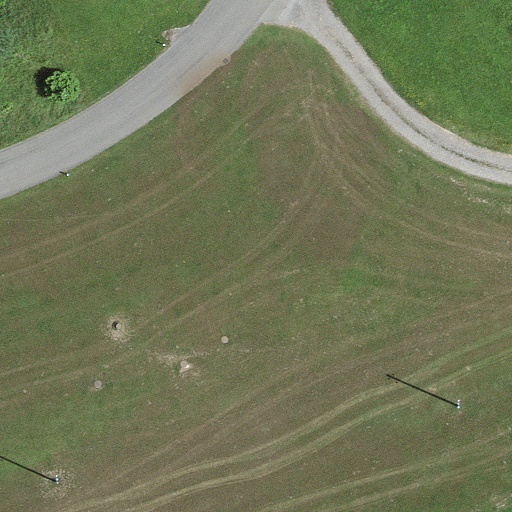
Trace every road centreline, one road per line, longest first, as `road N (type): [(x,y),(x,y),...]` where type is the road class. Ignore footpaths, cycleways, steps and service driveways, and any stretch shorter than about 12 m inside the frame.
road 1 (unclassified): [(0,175),(116,123),(250,0)]
road 2 (track): [(511,176),(435,143),(387,104),(305,0)]
